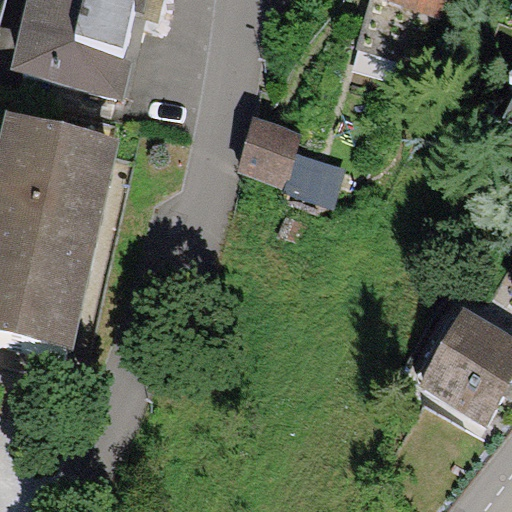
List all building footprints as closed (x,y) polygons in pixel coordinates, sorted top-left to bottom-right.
[(34,0),(16,78),(123,103),(143,19),(140,19),(144,0),(34,0)] [(364,0),(438,24),(445,0),(364,0)] [(511,109),(502,132),(511,136),(511,109)] [(16,123),(0,193),(0,342),(72,358),(119,146),(16,123)] [(256,124),(243,176),(289,188),(302,136),(256,124)] [(511,389),(511,343),(468,314),(420,384),(486,428),(507,398),(511,389)]
